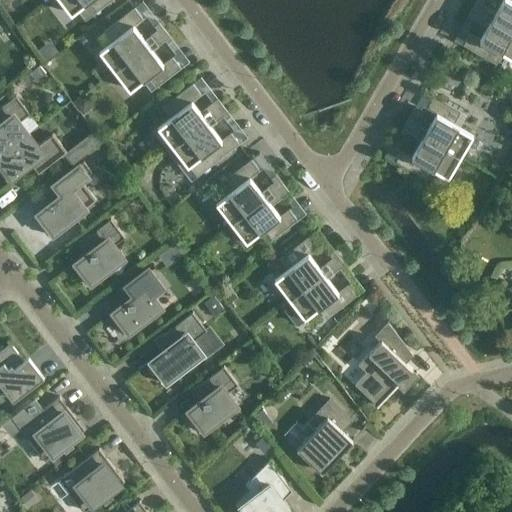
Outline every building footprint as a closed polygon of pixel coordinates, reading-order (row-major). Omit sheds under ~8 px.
[(60,0),(71,14),(77,9),(85,19),(110,0),(60,0)] [(475,0),(472,5),(511,28),(511,0),(500,0),(494,11),(481,3),(482,0),(475,0)] [(511,28),(472,5),(467,15),(472,18),(475,14),(488,22),(479,37),(469,31),(462,44),(495,63),(502,52),(511,57),(511,28)] [(98,50),(114,70),(165,30),(159,21),(154,25),(156,29),(144,38),(134,24),(143,17),(134,6),(108,26),(116,36),(98,50)] [(165,30),(114,70),(129,90),(147,76),(155,87),(180,67),(172,55),(163,62),(152,48),(164,39),(167,43),(172,39),(165,30)] [(152,129),(167,149),(224,106),(217,97),(212,101),(215,105),(202,114),(192,100),(201,94),(192,82),(166,102),(174,112),(152,129)] [(0,153),(28,132),(19,121),(29,113),(15,94),(0,106),(0,153)] [(410,113),(404,122),(461,155),(473,133),(454,122),(461,111),(433,95),(425,107),(435,113),(427,128),(413,120),(416,116),(410,113)] [(231,115),(224,106),(167,149),(191,180),(239,143),(230,131),(221,138),(210,125),(223,115),(225,119),(231,115)] [(461,155),(404,122),(399,132),(404,135),(407,131),(420,139),(411,154),(401,148),(394,161),(423,177),(429,166),(448,177),(461,155)] [(28,132),(0,153),(0,172),(6,180),(30,162),(38,172),(60,155),(69,166),(101,141),(93,130),(66,151),(52,132),(37,144),(28,132)] [(215,202),(231,222),(282,182),(275,173),(270,177),(273,181),(261,190),(250,176),(259,169),(250,158),(225,178),(233,188),(215,202)] [(33,215),(48,235),(96,199),(80,179),(91,171),(83,160),(48,187),(56,197),(33,215)] [(282,182),(231,222),(246,242),(263,228),(271,238),(297,219),(288,207),(279,214),(269,200),(281,191),(284,195),(289,191),(282,182)] [(71,264),(86,284),(123,256),(114,244),(124,236),(110,218),(86,236),(94,246),(71,264)] [(273,278),(289,297),(340,258),(334,249),(328,253),(331,256),(319,266),(309,252),(318,245),(309,234),(279,257),(287,267),(273,278)] [(289,297),(280,304),(296,324),(317,308),(325,318),(355,295),(347,283),(338,290),(327,276),(339,267),(342,271),(347,267),(340,258),(289,297)] [(108,313),(124,333),(161,305),(151,293),(162,285),(148,267),(124,285),(132,295),(108,313)] [(213,295),(203,302),(213,315),(223,308),(213,295)] [(170,345),(146,363),(161,383),(201,352),(203,355),(220,341),(209,327),(206,329),(192,311),(162,334),(170,345)] [(354,383),(377,405),(399,382),(402,385),(401,386),(402,386),(417,371),(416,370),(415,371),(401,358),(409,349),(387,321),(374,334),(380,340),(358,363),(366,371),(354,383)] [(0,392),(5,389),(13,399),(41,377),(32,366),(29,368),(7,339),(6,340),(9,343),(0,349),(0,392)] [(184,412),(199,432),(236,403),(227,391),(237,383),(223,365),(199,383),(207,394),(184,412)] [(44,459),(84,429),(59,396),(43,408),(34,398),(11,416),(44,459)] [(352,419),(329,397),(312,415),(320,422),(296,448),(321,471),(352,439),(342,430),(352,419)] [(58,478),(84,511),(124,480),(98,447),(58,478)] [(282,511),(288,506),(279,493),(288,486),(268,460),(245,483),(249,488),(234,502),(241,511),(282,511)] [(148,511),(139,500),(122,511),(148,511)]
